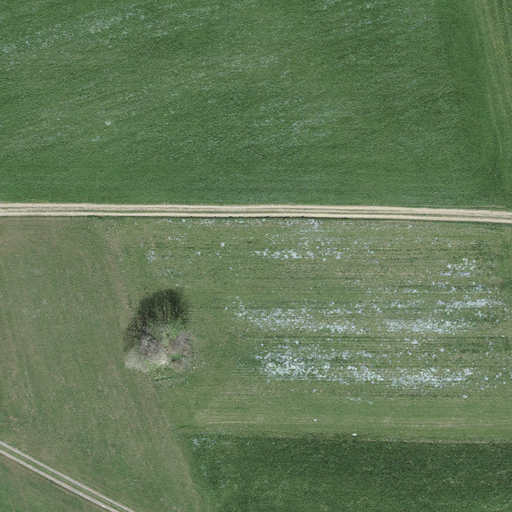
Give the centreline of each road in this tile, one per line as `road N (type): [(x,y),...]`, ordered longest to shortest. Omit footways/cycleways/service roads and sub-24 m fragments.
road 1 (track): [(0,213),(511,216)]
road 2 (track): [(0,447),(119,511)]
